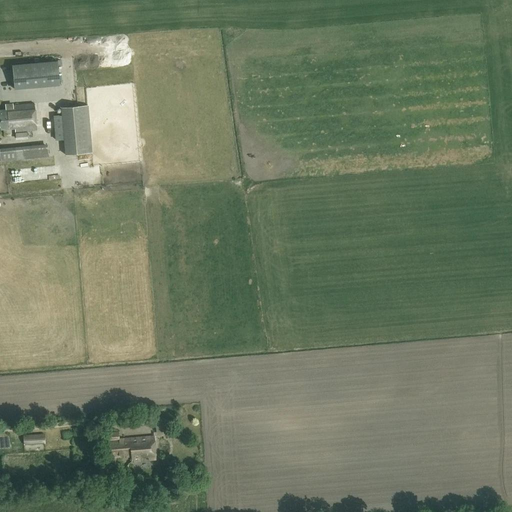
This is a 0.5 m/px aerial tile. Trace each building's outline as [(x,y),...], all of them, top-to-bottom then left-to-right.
[(12,65),(13,82),(59,79),(58,60),(27,62),(27,64),(12,65)] [(13,106),(5,107),(5,109),(0,109),(0,129),(15,128),(15,132),(36,130),(34,103),(13,105),(13,106)] [(88,105),(61,108),(65,155),(93,152),(88,105)] [(48,157),(47,144),(0,148),(0,159),(0,161),(16,160),(48,157)] [(62,175),(63,165),(45,165),(45,175),(62,175)] [(131,456),(131,461),(156,460),(155,436),(118,438),(117,431),(106,432),(108,458),(131,456)] [(24,445),(45,444),(44,434),(23,435),(24,445)] [(155,496),(172,495),(171,484),(154,485),(155,496)]
